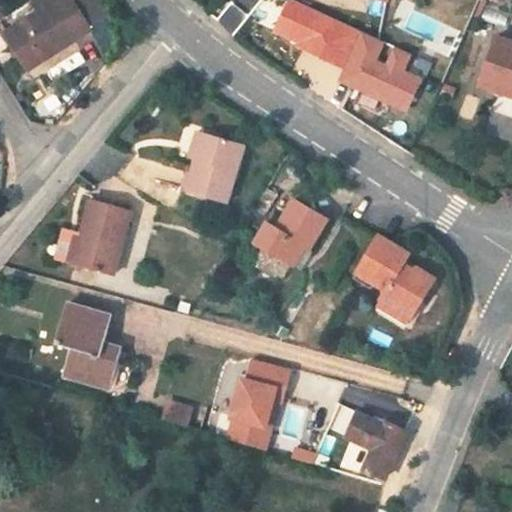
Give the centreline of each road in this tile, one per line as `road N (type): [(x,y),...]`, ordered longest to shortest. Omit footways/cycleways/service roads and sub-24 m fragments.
road 1 (residential): [(511,252),(175,28)]
road 2 (residential): [(425,511),(511,299)]
road 3 (residential): [(43,179),(175,28)]
